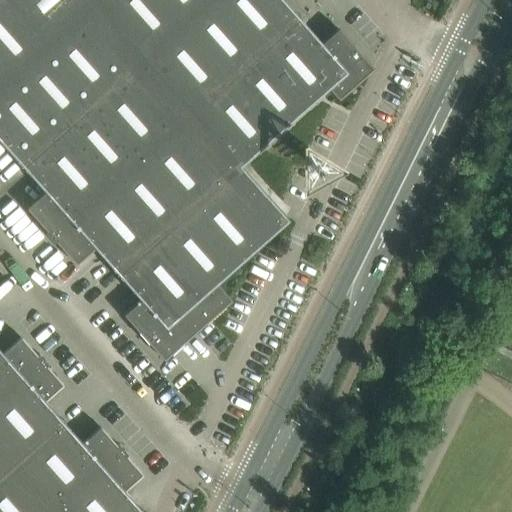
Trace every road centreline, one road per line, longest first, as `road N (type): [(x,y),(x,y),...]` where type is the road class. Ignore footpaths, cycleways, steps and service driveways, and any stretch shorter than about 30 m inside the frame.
road 1 (tertiary): [(462,47),(243,487)]
road 2 (tertiary): [(266,495),(483,57)]
road 3 (unclassified): [(0,245),(188,459),(243,487)]
